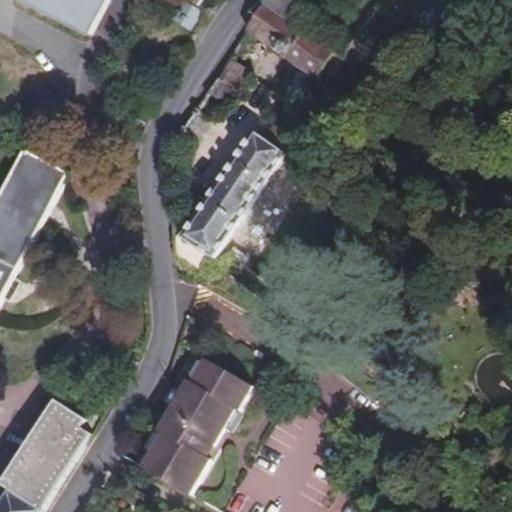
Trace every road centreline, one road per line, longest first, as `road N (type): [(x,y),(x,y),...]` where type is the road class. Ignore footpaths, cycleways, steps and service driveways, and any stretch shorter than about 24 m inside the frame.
road 1 (tertiary): [(153,286),(144,195),(154,126),(246,0)]
road 2 (residential): [(377,432),(238,332),(153,286)]
road 3 (tertiary): [(65,511),(145,371),(158,322),(153,286)]
